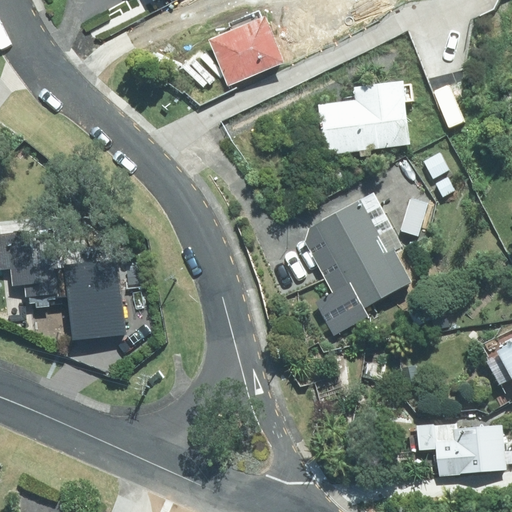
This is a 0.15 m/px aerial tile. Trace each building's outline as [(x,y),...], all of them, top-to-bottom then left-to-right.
[(277,17),(215,40),(232,86),(294,63),(277,17)] [(330,156),(421,145),(414,82),(362,88),(363,100),(324,104),(330,156)] [(454,170),(445,152),(428,161),(437,179),(454,170)] [(459,191),(453,177),(440,184),(446,197),(459,191)] [(318,226),(364,310),(419,281),(401,249),(390,255),(382,239),(386,236),(366,200),(318,226)] [(73,246),(70,225),(33,229),(33,233),(0,236),(0,244),(3,272),(16,271),(17,288),(28,288),(30,300),(34,300),(34,306),(40,305),(40,309),(67,306),(67,300),(74,299),(74,301),(82,301),(85,328),(117,325),(114,297),(129,296),(126,261),(97,264),(95,243),(73,246)] [(440,443),(442,477),(508,473),(505,427),(460,430),(461,441),(440,443)]
